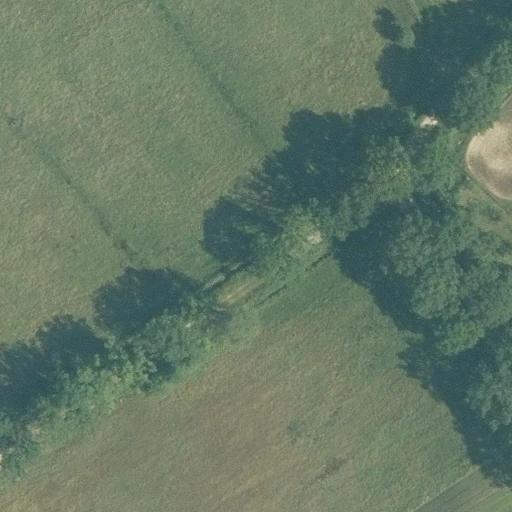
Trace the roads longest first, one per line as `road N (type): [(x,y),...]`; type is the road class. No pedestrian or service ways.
road 1 (track): [(395,185),(0,465)]
road 2 (track): [(511,374),(395,185),(413,142),(454,95)]
